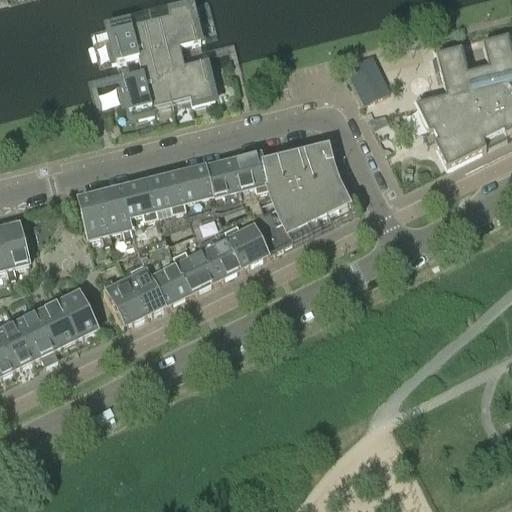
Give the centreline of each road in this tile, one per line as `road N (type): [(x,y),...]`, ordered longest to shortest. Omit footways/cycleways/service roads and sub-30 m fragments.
road 1 (unclassified): [(401,251),(327,118),(0,197)]
road 2 (tertiary): [(0,450),(401,251)]
road 3 (tertiary): [(401,251),(511,196)]
